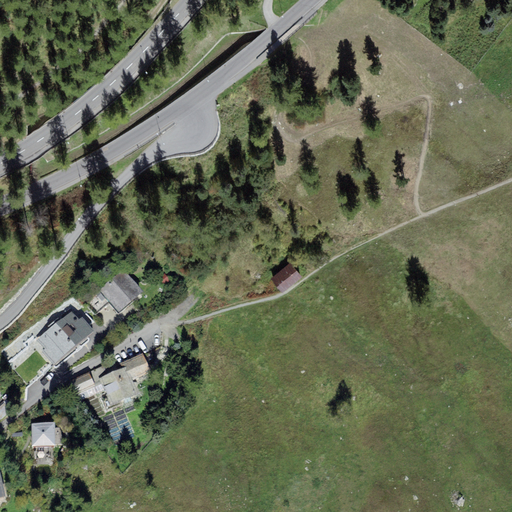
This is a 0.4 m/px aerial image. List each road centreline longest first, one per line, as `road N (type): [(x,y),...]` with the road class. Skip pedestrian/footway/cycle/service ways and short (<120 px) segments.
road 1 (residential): [(189,101),(189,118),(108,191),(0,320)]
road 2 (tertiary): [(191,0),(85,108),(0,163)]
road 3 (residential): [(189,101),(121,150),(0,211)]
road 4 (residential): [(0,419),(159,330)]
road 5 (residential): [(318,0),(189,101)]
